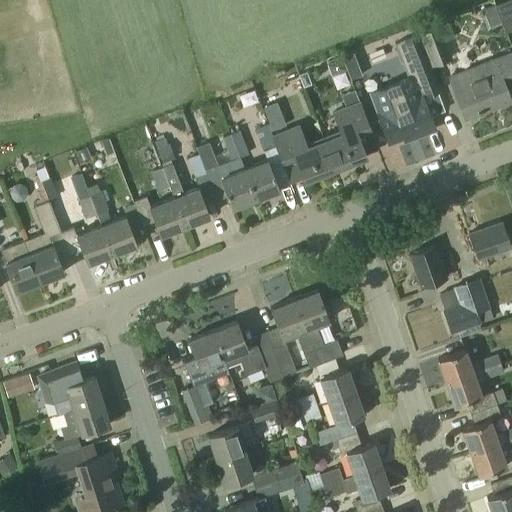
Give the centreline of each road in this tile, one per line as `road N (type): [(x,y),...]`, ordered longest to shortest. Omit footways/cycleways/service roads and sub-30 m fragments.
road 1 (residential): [(453,511),(348,212)]
road 2 (residential): [(105,308),(348,212)]
road 3 (residential): [(171,511),(105,308)]
road 4 (residential): [(348,212),(511,150)]
